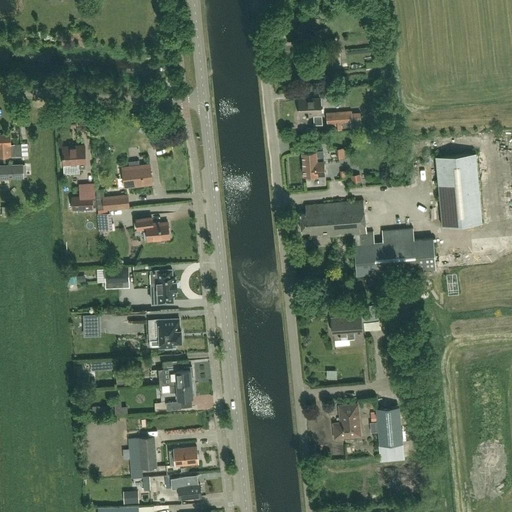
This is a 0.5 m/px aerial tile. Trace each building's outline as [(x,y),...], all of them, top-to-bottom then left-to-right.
[(135,38),(134,13),(122,14),(123,39),(135,38)] [(310,33),(304,34),(302,20),(282,23),(285,51),(292,50),(291,42),(304,41),(305,45),(311,44),(311,47),(330,44),(327,27),(309,29),(310,33)] [(330,50),(331,65),(338,65),(337,50),(330,50)] [(305,115),(321,114),(320,96),(297,98),(298,115),(305,115)] [(360,113),(352,113),(351,110),(326,112),(327,125),(330,125),(330,129),(336,128),(336,130),(345,130),(345,128),(361,127),(361,123),(360,113)] [(159,129),(173,127),(172,119),(158,121),(159,129)] [(28,143),(21,143),(14,143),(14,144),(11,145),(10,134),(0,134),(0,156),(22,155),(22,159),(29,159),(28,143)] [(75,163),(79,162),(79,168),(85,168),(85,162),(85,145),(63,146),(64,164),(75,164),(75,163)] [(339,158),(347,158),(347,148),(339,148),(339,158)] [(315,176),(326,176),(324,153),(317,153),(304,153),(305,169),(305,176),(315,176)] [(476,153),(436,156),(442,226),(482,223),(476,153)] [(125,187),(152,183),(150,164),(122,167),(125,187)] [(0,165),(0,186),(8,187),(8,177),(7,165),(0,165)] [(363,182),(363,174),(353,174),(354,183),(363,182)] [(118,214),(117,208),(129,206),(127,194),(104,197),(102,189),(96,190),(98,210),(104,209),(104,211),(100,212),(101,216),(104,215),(104,216),(118,214)] [(93,208),(92,196),(72,197),(73,209),(93,208)] [(433,237),(414,239),(413,227),(382,230),(383,242),(374,243),(373,231),(366,232),(363,200),(305,205),(306,212),(300,213),(302,231),(310,230),(310,233),(322,232),(322,235),(328,234),(328,236),(353,234),(356,275),(436,268),(433,237)] [(148,240),(169,237),(168,222),(148,224),(147,218),(136,219),(137,229),(147,228),(148,240)] [(128,267),(106,267),(106,281),(129,280),(128,267)] [(172,269),(156,270),(150,270),(152,302),(157,301),(173,301),(173,293),(176,293),(176,289),(177,289),(176,280),(175,276),(172,276),(172,269)] [(150,304),(149,289),(131,289),(132,304),(150,304)] [(334,340),(363,337),(360,311),(349,312),(349,316),(346,316),(346,315),(330,316),(331,326),(333,325),(334,340)] [(179,318),(153,319),(154,338),(149,338),(150,346),(159,346),(159,348),(165,348),(176,348),(175,342),(182,341),(181,329),(180,329),(179,318)] [(178,360),(177,360),(164,361),(164,369),(179,368),(178,360)] [(177,384),(191,383),(190,368),(176,370),(168,371),(169,384),(177,384)] [(177,384),(178,398),(193,397),(191,383),(177,384)] [(181,407),(180,400),(166,401),(166,409),(181,407)] [(113,414),(125,411),(123,402),(110,405),(113,414)] [(335,424),(336,437),(358,435),(357,427),(359,427),(357,404),(340,406),(341,415),(342,415),(343,423),(335,424)] [(405,411),(400,412),(400,406),(377,408),(380,445),(403,443),(401,424),(406,423),(405,411)] [(142,468),(157,467),(154,436),(128,438),(131,478),(143,477),(142,468)] [(174,448),(174,449),(168,449),(170,465),(175,465),(198,463),(197,446),(174,448)] [(200,483),(186,484),(185,475),(171,477),(172,488),(178,487),(179,497),(201,495),(200,483)] [(168,511),(167,507),(176,507),(175,501),(158,501),(158,511),(168,511)]
